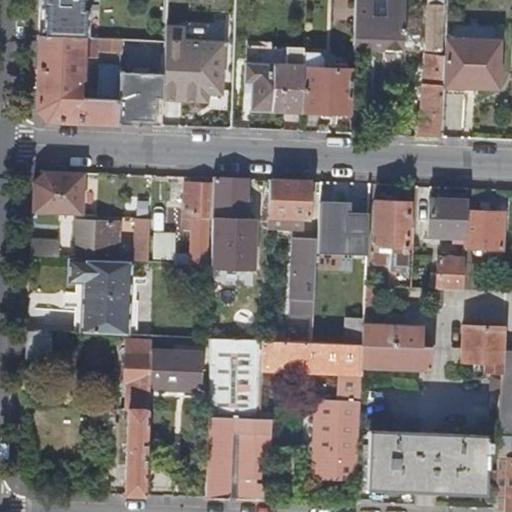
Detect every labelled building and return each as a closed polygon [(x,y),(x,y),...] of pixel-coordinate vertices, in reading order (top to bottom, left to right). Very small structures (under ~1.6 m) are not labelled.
[(45,10),(45,38),(88,39),(88,10),(84,10),(84,0),(40,0),(40,9),(45,10)] [(404,44),(405,0),(355,0),(354,42),(404,44)] [(441,54),(442,7),(427,6),(426,53),(441,54)] [(46,122),(161,127),(162,102),(163,79),(119,78),(119,66),(97,66),(97,100),(83,100),(84,46),(95,46),(95,51),(120,51),(120,40),(88,39),(45,38),(39,37),(37,112),(46,122)] [(499,42),(445,39),(444,56),(443,89),(498,90),(499,42)] [(120,51),(164,53),(164,42),(120,40),(120,51)] [(252,111),(302,113),(304,55),(304,52),(287,52),(287,69),(246,68),(245,85),(252,85),(252,111)] [(302,113),(352,115),(352,114),(353,72),(324,71),(324,61),(319,55),(304,55),(302,113)] [(419,114),(419,138),(442,139),(443,89),(444,56),(425,55),(421,114),(419,114)] [(163,77),(163,79),(162,102),(172,102),(173,78),(163,77)] [(228,79),(173,78),(172,102),(223,104),(223,87),(228,87),(228,79)] [(411,98),(402,98),(402,117),(407,117),(407,111),(411,111),(411,98)] [(81,214),(83,172),(42,169),(39,172),(33,177),(31,213),(81,214)] [(248,181),(214,179),(212,219),(211,232),(242,233),(242,221),(247,221),(248,181)] [(269,219),(309,221),(310,183),(270,182),(269,219)] [(208,186),(184,185),(182,231),(191,232),(190,261),(205,261),(208,186)] [(321,200),(319,242),(339,243),(340,223),(362,224),(362,202),(321,200)] [(432,291),(463,292),(464,250),(465,213),(466,203),(430,202),(429,238),(457,239),(457,260),(438,259),(437,284),(432,284),(432,291)] [(373,254),(390,254),(391,203),(375,203),(373,254)] [(409,204),(391,203),(390,254),(408,255),(409,204)] [(135,210),(135,220),(150,220),(150,210),(135,210)] [(503,215),(465,213),(464,250),(501,252),(503,215)] [(135,220),(133,263),(148,263),(150,220),(135,220)] [(76,260),(111,261),(111,254),(117,254),(118,225),(77,222),(76,260)] [(174,236),(153,236),(153,260),(174,260),(174,236)] [(347,333),(364,333),(366,288),(368,240),(361,239),(361,245),(353,245),(353,273),(343,273),(343,299),(349,299),(347,333)] [(303,318),(315,318),(317,242),(294,241),(292,301),(291,318),(303,318)] [(59,244),(31,242),(30,258),(60,259),(59,244)] [(117,262),(111,261),(76,260),(71,260),(70,283),(84,283),(83,334),(118,336),(125,336),(128,336),(130,262),(117,262)] [(223,269),(209,268),(208,290),(208,300),(213,300),(213,290),(222,290),(223,269)] [(366,288),(364,333),(363,346),(362,369),(431,372),(431,348),(420,348),(420,329),(382,328),(382,319),(376,319),(377,289),(366,288)] [(485,364),(485,374),(501,374),(502,352),(487,351),(487,329),(464,328),(463,364),(485,364)] [(487,329),(487,351),(502,352),(503,329),(487,329)] [(51,333),(27,332),(26,363),(51,363),(51,333)] [(148,497),(150,388),(152,337),(130,336),(129,355),(125,355),(123,384),(128,384),(127,411),(129,411),(126,496),(148,497)] [(162,337),(152,337),(150,388),(160,388),(160,391),(201,392),(202,353),(162,353),(162,337)] [(334,497),(356,499),(362,369),(363,346),(313,344),(262,342),(211,340),(206,499),(228,500),(231,430),(229,420),(241,421),(238,479),(268,479),(271,382),(266,381),(265,371),(353,374),(353,387),(339,387),(340,398),(314,398),(311,480),(335,481),(334,497)] [(511,352),(502,352),(501,374),(501,388),(499,426),(499,437),(511,437),(511,352)] [(489,425),(499,426),(501,388),(491,387),(489,425)] [(117,411),(105,411),(105,428),(117,428),(117,411)] [(487,444),(486,437),(369,433),(367,491),(485,496),(486,453),(489,453),(489,445),(487,444)] [(511,437),(499,437),(496,511),(511,511),(511,437)] [(101,465),(99,495),(107,495),(108,466),(101,465)] [(237,485),(237,501),(253,501),(254,485),(237,485)]
